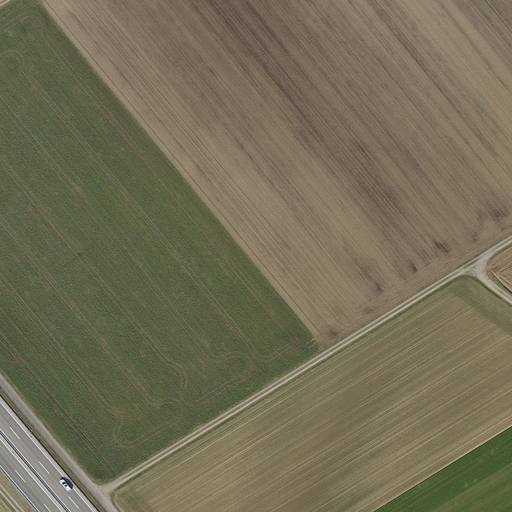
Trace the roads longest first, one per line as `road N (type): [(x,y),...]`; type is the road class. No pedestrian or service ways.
road 1 (track): [(96,495),(511,239)]
road 2 (track): [(0,380),(110,511)]
road 3 (trunk): [(82,511),(0,414)]
